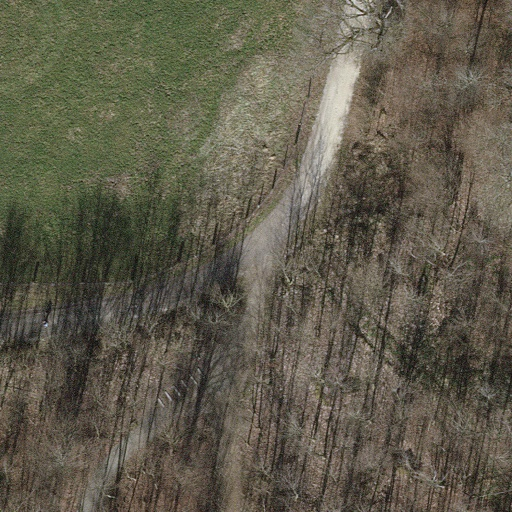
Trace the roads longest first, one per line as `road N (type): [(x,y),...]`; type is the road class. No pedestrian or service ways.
road 1 (track): [(351,0),(307,187),(256,254)]
road 2 (track): [(256,254),(92,315),(0,321)]
